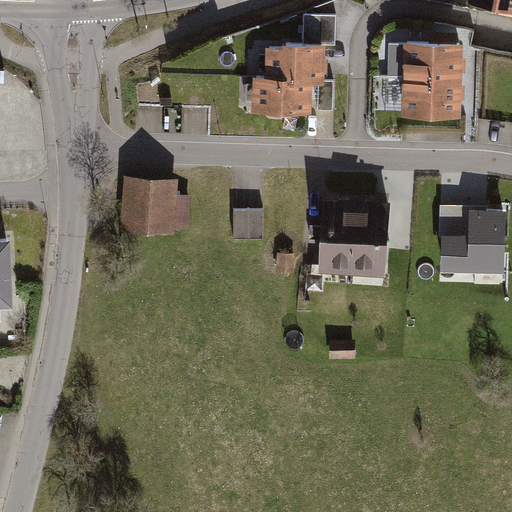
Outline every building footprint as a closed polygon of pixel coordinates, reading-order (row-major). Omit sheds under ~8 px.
[(511,0),(461,0),(461,5),(511,13),(511,0)] [(305,45),(320,45),(334,45),(335,16),(306,15),(305,45)] [(267,44),(266,78),(310,79),(319,80),(320,45),(305,45),(267,44)] [(460,46),(392,45),(392,80),(380,80),(380,120),(459,121),(460,46)] [(257,78),(256,108),(309,109),(310,79),(266,78),(257,78)] [(333,80),(319,80),(318,109),(332,109),(333,80)] [(179,178),(125,175),(122,231),(175,234),(175,228),(189,229),(191,195),(178,194),(179,178)] [(401,194),(402,247),(414,247),(413,194),(401,194)] [(388,205),(328,200),(321,275),(381,280),(388,205)] [(264,209),(235,209),(235,239),(264,238),(264,209)] [(501,215),(445,213),(442,268),(498,270),(501,215)] [(8,245),(0,244),(0,322),(1,323),(1,304),(9,304),(9,289),(8,245)] [(292,258),(275,257),(274,276),(291,276),(292,258)] [(352,345),(327,344),(327,361),(352,362),(352,345)]
